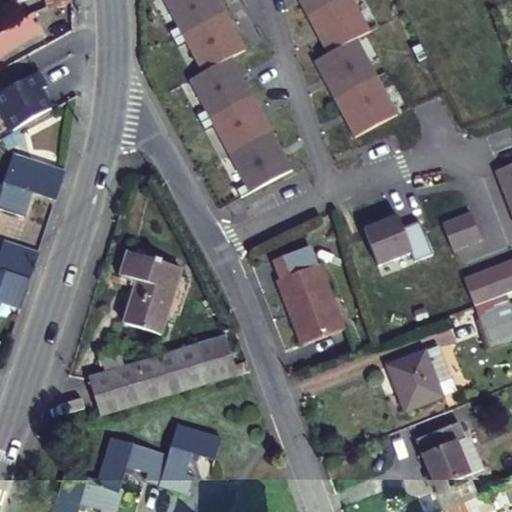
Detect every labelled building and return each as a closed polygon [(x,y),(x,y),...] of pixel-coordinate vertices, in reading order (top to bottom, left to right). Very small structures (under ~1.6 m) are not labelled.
[(68,1),(68,0),(41,0),(43,8),(48,5),(68,1)] [(170,33),(174,40),(225,13),(218,0),(163,0),(178,28),(170,33)] [(370,32),(353,0),(298,0),(328,55),(357,39),(370,32)] [(0,55),(42,30),(32,13),(0,32),(0,55)] [(225,13),(174,40),(178,48),(186,43),(203,74),(232,58),(245,51),(225,13)] [(357,39),(314,62),(355,138),(397,115),(357,39)] [(428,60),(421,44),(412,49),(420,64),(428,60)] [(197,115),(201,123),(252,96),(232,58),(203,74),(189,81),(206,111),(197,115)] [(0,105),(14,131),(53,108),(42,89),(47,86),(39,72),(0,94),(0,105)] [(252,96),(201,123),(205,130),(214,126),(230,156),(272,133),(252,96)] [(272,133),(230,156),(246,186),(237,190),(241,198),(292,171),(272,133)] [(0,212),(20,219),(28,195),(52,203),(62,175),(13,159),(13,160),(3,187),(0,186),(0,212)] [(511,214),(511,165),(495,172),(511,214)] [(453,252),(481,241),(470,213),(442,224),(453,252)] [(414,263),(432,255),(419,222),(403,228),(398,217),(364,230),(378,267),(411,254),(414,263)] [(2,244),(0,250),(0,302),(17,308),(30,269),(35,254),(2,244)] [(128,248),(118,278),(134,284),(127,304),(164,318),(181,268),(128,248)] [(282,285),(318,271),(311,252),(275,267),(282,285)] [(474,307),(511,292),(511,260),(464,280),(474,307)] [(309,349),(348,334),(322,270),(318,271),(282,285),(278,287),(292,321),(296,319),(309,349)] [(483,337),(511,322),(507,311),(479,325),(483,337)] [(511,322),(483,337),(489,352),(511,339),(511,322)] [(100,417),(208,387),(196,346),(89,378),(100,417)] [(389,371),(408,416),(447,399),(441,386),(433,368),(427,355),(389,371)] [(433,368),(441,386),(456,379),(448,361),(433,368)] [(459,422),(418,440),(423,453),(465,435),(459,422)] [(220,436),(174,423),(165,451),(157,479),(187,486),(191,475),(184,473),(188,458),(195,460),(197,453),(215,457),(220,436)] [(465,435),(423,453),(445,506),(480,491),(472,473),(485,467),(471,433),(465,435)] [(157,479),(165,451),(107,435),(94,478),(117,484),(121,469),(127,471),(129,463),(146,467),(144,475),(157,479)] [(62,469),(50,511),(75,511),(77,505),(84,506),(86,499),(101,502),(99,510),(106,511),(113,511),(121,485),(117,484),(94,478),(62,469)] [(445,506),(446,511),(479,511),(510,500),(502,482),(480,491),(445,506)]
